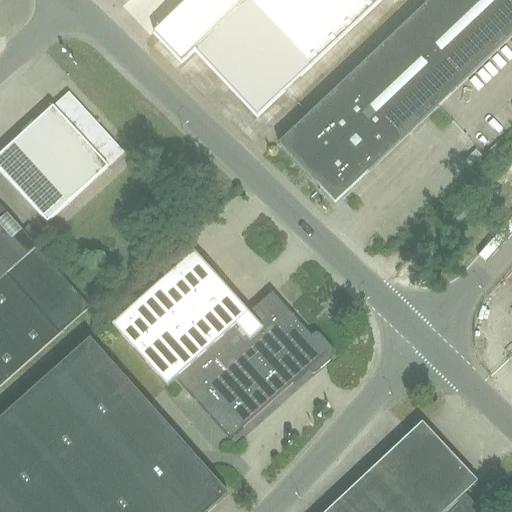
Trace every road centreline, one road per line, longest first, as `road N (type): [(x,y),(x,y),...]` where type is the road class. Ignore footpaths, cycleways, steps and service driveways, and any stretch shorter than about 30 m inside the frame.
road 1 (unclassified): [(421,338),(67,1)]
road 2 (unclassified): [(260,511),(421,338)]
road 3 (unclassified): [(421,338),(511,246)]
road 4 (unclassified): [(511,424),(421,338)]
